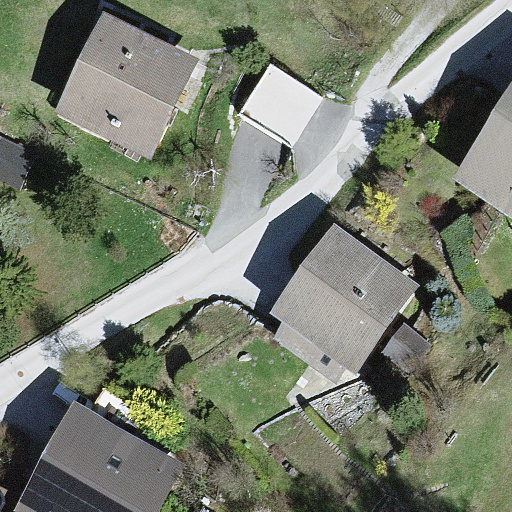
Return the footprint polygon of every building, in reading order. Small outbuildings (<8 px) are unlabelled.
[(103,26),(51,129),(155,172),(198,71),(103,26)] [(289,148),(323,96),(273,63),(239,116),(289,148)] [(511,105),(451,199),(511,233),(511,105)] [(357,376),(415,294),(337,240),(279,329),(357,376)] [(155,511),(177,473),(74,416),(24,511),(155,511)]
